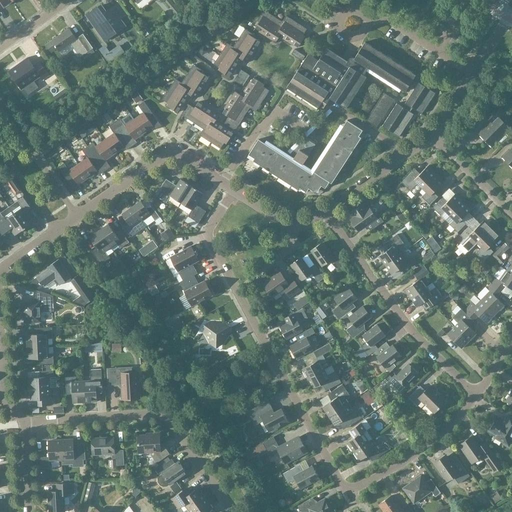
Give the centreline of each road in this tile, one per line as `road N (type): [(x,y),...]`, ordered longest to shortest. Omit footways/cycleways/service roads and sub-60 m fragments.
road 1 (residential): [(236,190),(213,226),(212,247),(343,487),(359,488),(425,448),(478,397)]
road 2 (residential): [(25,422),(169,419),(230,511)]
road 3 (residential): [(478,397),(413,334),(326,214)]
road 4 (residential): [(511,5),(435,135)]
road 5 (residential): [(435,135),(326,214)]
road 6 (residential): [(75,214),(0,105)]
